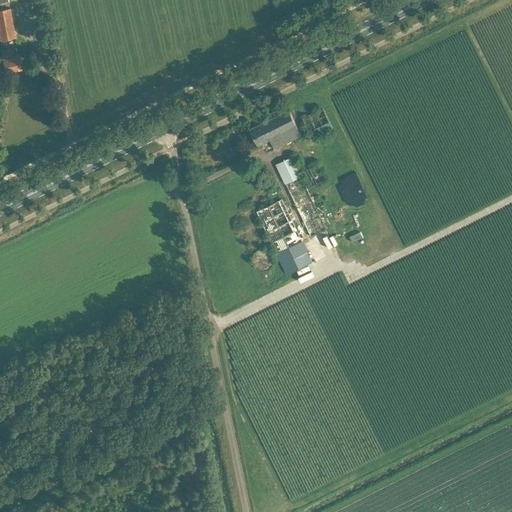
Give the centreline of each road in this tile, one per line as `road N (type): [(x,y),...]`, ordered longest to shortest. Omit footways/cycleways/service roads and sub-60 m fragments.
road 1 (unclassified): [(248,511),(168,128)]
road 2 (primary): [(168,128),(427,0)]
road 3 (primary): [(0,211),(168,128)]
